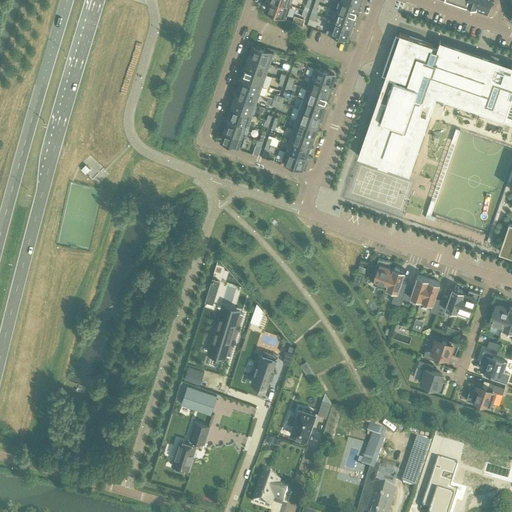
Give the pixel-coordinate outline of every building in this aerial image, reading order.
[(290,5),(274,0),(269,0),(266,9),(287,16),(290,5)] [(340,0),(337,10),(354,16),(358,6),(340,0)] [(455,0),(464,3),(486,11),(489,0),(455,0)] [(334,8),(330,19),(351,26),(354,16),(337,10),(334,8)] [(351,26),(330,19),(326,30),(347,37),(351,26)] [(388,166),(406,173),(426,115),(420,112),(422,106),(421,105),(423,100),(424,101),(424,100),(420,99),(424,86),(427,88),(427,90),(484,110),(485,108),(489,109),(488,109),(489,109),(488,112),(511,119),(511,66),(510,71),(499,67),(500,64),(440,41),(441,38),(440,38),(436,50),(431,48),(432,44),(400,33),(399,34),(401,34),(400,36),(396,34),(382,75),(394,79),(387,101),(380,99),(360,156),(358,155),(357,156),(358,156),(379,163),(378,166),(387,169),(388,166)] [(253,46),(249,57),(270,64),(274,54),(253,46)] [(249,57),(246,67),(266,74),(270,64),(249,57)] [(246,67),(242,78),(263,85),(266,74),(246,67)] [(313,67),(310,78),(330,85),(334,74),(313,67)] [(242,78),(239,88),(259,95),(263,85),(242,78)] [(310,78),(306,88),(327,95),(330,85),(310,78)] [(239,88),(235,98),(253,104),(252,104),(256,106),(259,95),(239,88)] [(306,88),(303,98),(323,105),(327,95),(306,88)] [(235,98),(232,108),(249,114),(252,104),(253,104),(235,98)] [(303,98),(299,109),(320,116),(323,105),(303,98)] [(232,108),(228,118),(245,124),(245,125),(249,126),(253,115),(249,114),(232,108)] [(299,109),(296,119),(316,126),(320,116),(299,109)] [(228,118),(225,129),(242,135),(242,134),(245,125),(245,124),(228,118)] [(296,119),(292,129),(313,136),(316,126),(296,119)] [(242,135),(225,129),(221,139),(242,146),(245,135),(242,134),(242,135)] [(292,129),(289,139),(309,146),(313,136),(292,129)] [(289,139),(285,149),(306,157),(309,146),(289,139)] [(306,157),(285,149),(282,160),(302,167),(306,157)] [(511,167),(498,208),(487,241),(489,242),(511,176),(511,167)] [(511,223),(509,222),(499,252),(511,256),(511,223)] [(373,285),(385,289),(386,289),(393,269),(392,269),(388,267),(390,262),(378,258),(375,268),(378,269),(373,285)] [(401,301),(402,299),(402,298),(406,287),(400,285),(405,270),(393,266),(392,269),(393,269),(386,289),(385,289),(385,291),(396,295),(395,299),(401,301)] [(357,271),(353,283),(360,285),(363,273),(357,271)] [(410,296),(421,300),(428,278),(417,275),(412,289),(406,287),(402,298),(402,299),(408,301),(410,296)] [(430,311),(436,313),(441,299),(435,297),(440,282),(428,278),(421,300),(420,303),(431,307),(430,311)] [(220,281),(212,279),(210,285),(218,288),(220,281)] [(441,299),(436,313),(442,316),(444,311),(455,315),(457,310),(463,293),(464,291),(452,287),(447,301),(441,299)] [(467,294),(463,293),(457,310),(470,314),(474,302),(477,303),(481,293),(469,289),(467,294)] [(489,325),(502,329),(509,309),(508,309),(496,304),(489,325)] [(230,356),(227,355),(240,314),(243,315),(243,314),(218,306),(217,307),(220,308),(213,330),(207,349),(205,348),(204,349),(230,357),(230,356)] [(511,339),(511,307),(509,306),(508,309),(509,309),(502,329),(501,331),(511,334),(511,335),(511,339)] [(423,324),(415,322),(412,328),(420,331),(423,324)] [(448,326),(445,332),(457,336),(459,330),(448,326)] [(459,343),(457,342),(457,340),(452,338),(452,340),(449,340),(448,343),(447,342),(447,340),(442,339),(442,341),(432,337),(430,346),(428,345),(427,348),(429,349),(428,351),(425,350),(423,356),(435,360),(437,354),(448,358),(450,353),(455,355),(459,343)] [(489,340),(487,346),(498,350),(500,344),(489,340)] [(276,360),(275,360),(277,355),(263,350),(261,355),(257,366),(254,365),(253,366),(254,366),(252,372),(251,372),(251,373),(254,374),(251,382),(266,388),(269,380),(272,380),(272,379),(271,379),(274,371),(275,371),(275,370),(273,369),(276,360)] [(492,379),(503,382),(505,376),(503,375),(507,362),(492,357),(493,353),(483,350),(479,362),(484,363),(483,368),(494,372),(492,379)] [(286,351),(282,362),(289,365),(293,353),(286,351)] [(418,381),(421,382),(433,386),(432,390),(442,393),(446,381),(441,379),(442,374),(431,371),(433,364),(419,359),(417,366),(422,368),(418,381)] [(301,365),(304,370),(309,366),(306,362),(301,365)] [(199,384),(203,373),(188,368),(185,379),(199,384)] [(475,390),(470,388),(466,400),(476,403),(477,400),(492,405),(497,392),(502,394),(504,388),(490,383),(488,389),(477,385),(475,390)] [(217,396),(187,386),(181,404),(211,414),(217,396)] [(318,414),(326,417),(330,403),(322,401),(318,414)] [(289,414),(286,423),(293,425),(290,434),(306,440),(315,413),(299,408),(296,416),(289,414)] [(196,445),(195,445),(196,441),(204,444),(209,426),(195,422),(189,439),(190,439),(189,443),(180,441),(177,449),(175,449),(172,457),(174,457),(172,466),(188,471),(196,445)] [(373,434),(384,438),(387,431),(370,425),(367,432),(373,434)] [(361,465),(374,470),(385,439),(384,438),(373,434),(361,465)] [(402,483),(415,487),(427,451),(414,446),(402,483)] [(435,493),(436,493),(432,507),(429,506),(426,511),(448,511),(453,498),(446,495),(450,482),(442,479),(443,475),(450,477),(454,465),(447,463),(445,463),(446,460),(438,457),(425,495),(433,497),(435,493)] [(253,502),(270,507),(272,501),(282,504),(288,488),(278,485),(279,482),(262,476),(253,502)] [(389,511),(396,489),(375,483),(368,506),(366,511),(389,511)]
